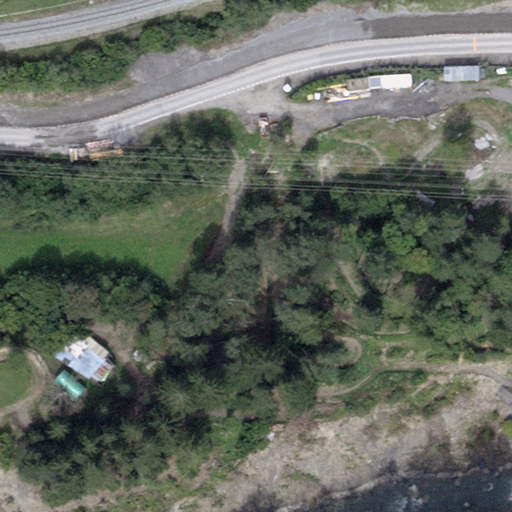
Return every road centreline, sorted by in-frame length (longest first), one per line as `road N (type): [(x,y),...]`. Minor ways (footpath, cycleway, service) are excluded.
road 1 (secondary): [(0,110),(69,108),(316,31),(511,13)]
road 2 (track): [(69,108),(226,136),(230,171),(222,199),(204,231),(170,261),(162,309),(142,326)]
road 3 (track): [(186,71),(296,90),(475,72),(511,81)]
